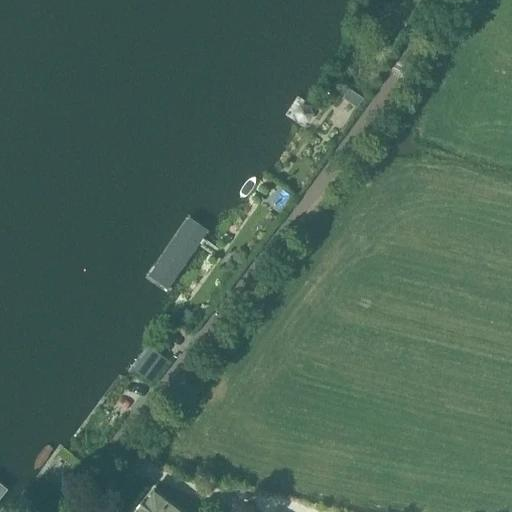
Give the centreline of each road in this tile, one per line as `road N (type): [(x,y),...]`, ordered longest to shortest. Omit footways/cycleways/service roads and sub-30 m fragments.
road 1 (unclassified): [(66,511),(390,79),(435,0)]
road 2 (track): [(287,423),(200,397),(170,378)]
